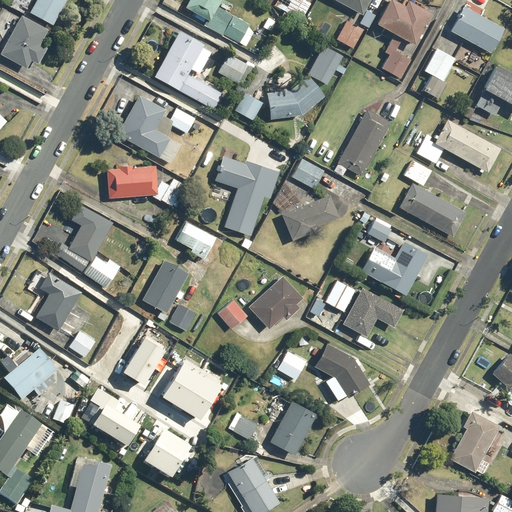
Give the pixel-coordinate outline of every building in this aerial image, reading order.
[(66,0),(36,0),(29,13),(53,25),(66,0)] [(220,0),(188,0),(185,7),(207,18),(203,24),(222,35),(223,33),(245,45),(252,32),(248,26),(249,24),(226,11),(218,6),(220,0)] [(310,2),(305,0),(282,0),(279,8),(301,19),(310,2)] [(336,0),(362,14),(369,0),(336,0)] [(414,44),(431,12),(408,0),(406,0),(404,5),(395,0),(387,0),(375,22),(394,33),(384,51),(389,54),(381,67),(400,77),(410,59),(394,50),(402,37),(414,44)] [(490,52),(504,27),(463,5),(449,30),(490,52)] [(21,15),(0,53),(0,54),(26,68),(31,60),(38,64),(47,48),(40,44),(48,30),(21,15)] [(363,29),(346,19),(336,38),(352,47),(363,29)] [(178,30),(153,75),(213,108),(221,93),(187,73),(190,68),(198,72),(210,51),(202,47),(203,44),(178,30)] [(342,55),(322,44),(307,73),(326,84),(342,55)] [(455,58),(436,48),(424,70),(431,74),(423,90),(438,98),(446,83),(442,81),(455,58)] [(247,64),(228,53),(218,72),(237,82),(247,64)] [(511,71),(496,63),(483,87),(484,88),(475,104),(494,114),(503,98),(511,103),(511,71)] [(290,89),(266,92),(269,118),(301,114),(324,95),(307,74),(290,89)] [(252,119),(262,101),(244,92),(234,110),(252,119)] [(165,109),(138,94),(116,133),(169,163),(180,143),(167,136),(171,124),(186,132),(194,117),(175,108),(169,119),(162,114),(165,109)] [(376,114),(366,109),(336,162),(360,175),(390,122),(391,123),(400,106),(385,98),(376,114)] [(446,118),(433,142),(487,172),(500,148),(446,118)] [(443,148),(425,137),(416,152),(435,163),(443,148)] [(237,185),(224,224),(251,233),(264,195),(270,197),(279,170),(246,159),(244,162),(223,155),(216,178),(237,185)] [(309,160),(302,157),(291,176),(308,185),(307,186),(312,189),(312,187),(313,188),(323,170),(308,161),(309,160)] [(422,185),(431,170),(412,159),(404,174),(422,185)] [(118,168),(106,168),(108,197),(154,194),(153,196),(160,200),(160,199),(171,206),(183,183),(173,177),(169,184),(161,180),(157,187),(155,165),(132,166),(132,164),(118,165),(118,168)] [(466,212),(411,182),(398,206),(452,236),(466,212)] [(328,193),(280,213),(291,239),(315,229),(314,226),(338,216),(328,193)] [(112,222),(78,203),(70,218),(80,224),(68,247),(61,242),(54,253),(81,270),(88,259),(90,261),(112,222)] [(383,241),(390,228),(374,219),(367,232),(383,241)] [(215,236),(185,221),(175,239),(191,248),(190,251),(203,258),(215,236)] [(405,294),(427,254),(403,240),(394,257),(373,245),(360,270),(405,294)] [(105,262),(95,255),(83,272),(104,287),(119,265),(108,258),(105,262)] [(188,272),(163,259),(141,299),(166,313),(175,296),(180,298),(183,293),(178,290),(188,272)] [(81,291),(47,271),(38,287),(48,293),(34,316),(58,330),(81,291)] [(281,274),(247,306),(268,328),(281,316),(285,319),(298,307),(295,303),(302,297),(281,274)] [(343,311),(354,289),(336,280),(325,301),(343,311)] [(402,309),(362,287),(342,323),(366,335),(376,317),(393,326),(402,309)] [(233,299),(217,312),(231,329),(246,315),(233,299)] [(196,312),(179,303),(169,322),(186,331),(196,312)] [(94,341),(79,331),(69,346),(84,356),(94,341)] [(142,333),(121,369),(142,382),(163,345),(142,333)] [(353,357),(326,342),(313,365),(333,376),(346,397),(369,383),(353,357)] [(56,371),(38,349),(2,379),(20,401),(33,391),(37,397),(55,382),(50,376),(56,371)] [(294,379),(305,361),(287,350),(276,369),(294,379)] [(511,355),(508,352),(491,372),(509,387),(511,396),(511,355)] [(181,357),(159,391),(197,415),(219,380),(181,357)] [(98,405),(86,423),(124,448),(139,426),(113,408),(118,400),(97,387),(89,399),(98,405)] [(315,413),(291,400),(269,441),(293,454),(315,413)] [(73,406),(59,401),(52,420),(66,425),(73,406)] [(499,425),(471,409),(462,425),(465,427),(449,458),(474,471),(475,469),(482,473),(488,462),(481,459),(499,425)] [(19,411),(0,438),(0,472),(6,477),(24,450),(30,453),(46,429),(19,411)] [(257,423),(242,415),(233,431),(248,439),(257,423)] [(163,430),(142,461),(168,478),(188,447),(163,430)] [(251,456),(226,471),(250,511),(258,511),(278,501),(251,456)] [(97,464),(76,458),(69,486),(76,488),(69,511),(97,511),(108,471),(96,468),(97,464)] [(33,480),(15,468),(0,490),(0,493),(16,505),(33,480)] [(486,511),(488,496),(435,492),(433,511),(486,511)] [(511,511),(511,499),(501,494),(492,510),(494,511),(511,511)] [(174,511),(166,501),(152,511),(174,511)]
